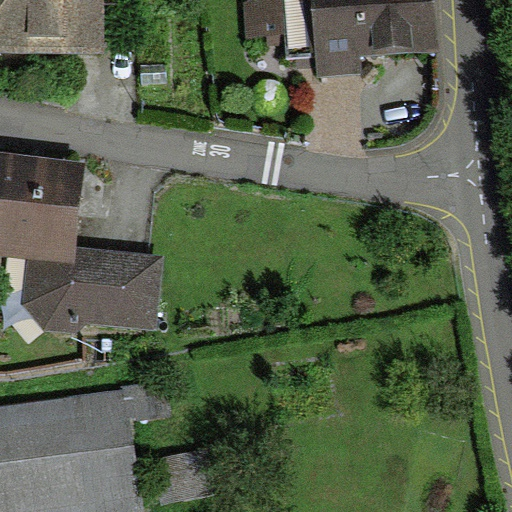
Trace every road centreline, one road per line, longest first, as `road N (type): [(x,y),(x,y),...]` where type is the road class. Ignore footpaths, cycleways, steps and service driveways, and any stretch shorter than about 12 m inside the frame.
road 1 (residential): [(478,170),(348,177),(0,115)]
road 2 (unclassified): [(478,170),(511,345)]
road 3 (unclassified): [(469,0),(478,170)]
